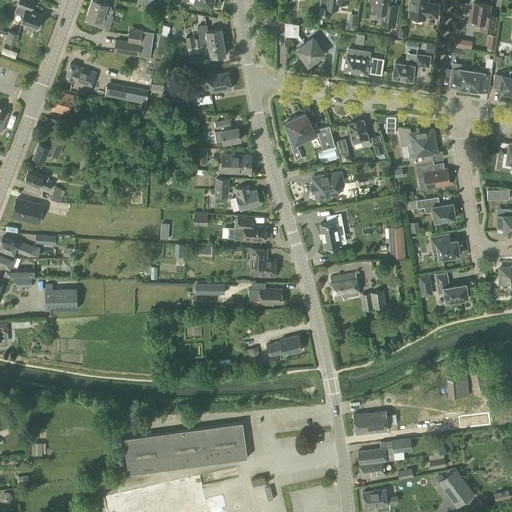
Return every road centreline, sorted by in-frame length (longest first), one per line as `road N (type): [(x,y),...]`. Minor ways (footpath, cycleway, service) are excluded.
road 1 (tertiary): [(348,511),(320,334),(251,81)]
road 2 (residential): [(453,110),(251,81)]
road 3 (residential): [(476,248),(453,110)]
